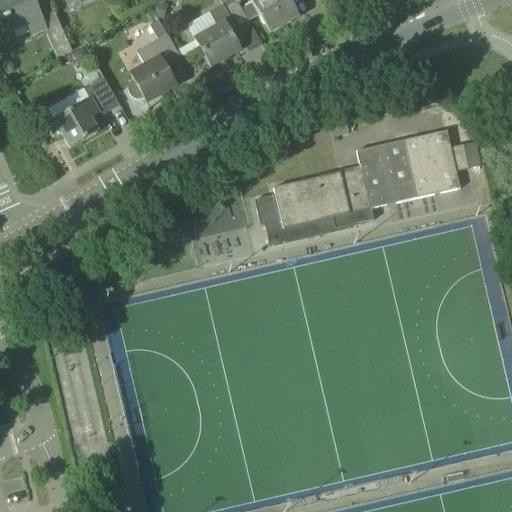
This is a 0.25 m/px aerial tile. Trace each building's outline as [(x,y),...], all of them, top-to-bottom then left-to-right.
[(53,13),(39,20),(30,0),(2,0),(0,1),(0,23),(1,23),(6,35),(25,26),(31,38),(43,32),(55,59),(70,53),(53,13)] [(251,30),(247,22),(240,10),(233,0),(218,0),(222,7),(185,28),(209,69),(238,53),(231,40),(237,36),(238,37),(251,30)] [(257,0),(250,4),(240,10),(247,22),(257,16),(268,35),(297,19),(286,0),(257,0)] [(162,4),(151,10),(157,20),(162,21),(167,5),(162,4)] [(165,36),(156,42),(135,54),(143,68),(129,77),(132,82),(128,86),(127,91),(128,96),(132,100),(137,101),(142,100),(145,106),(146,105),(148,109),(147,109),(148,110),(153,107),(158,104),(162,100),(161,99),(160,97),(174,89),(172,86),(174,85),(169,75),(167,76),(163,70),(179,61),(165,36)] [(82,48),(70,55),(77,67),(88,61),(82,48)] [(89,101),(52,122),(68,150),(96,134),(88,120),(115,105),(117,109),(118,108),(102,80),(83,91),(89,101)] [(355,153),(359,171),(368,211),(370,211),(386,207),(385,202),(394,200),(395,205),(435,196),(434,192),(440,191),(441,194),(460,190),(456,173),(467,171),(462,147),(449,150),(445,133),(382,147),(383,152),(377,154),(376,149),(355,153)] [(281,231),(331,220),(334,231),(372,222),(370,211),(368,211),(359,171),(339,176),(338,173),(337,173),(338,175),(318,180),(317,178),(316,178),(317,181),(272,190),(274,198),(253,202),(259,228),(279,224),(281,231)] [(235,205),(186,220),(198,260),(247,246),(235,205)] [(114,253),(105,258),(101,260),(107,270),(119,263),(114,253)]
